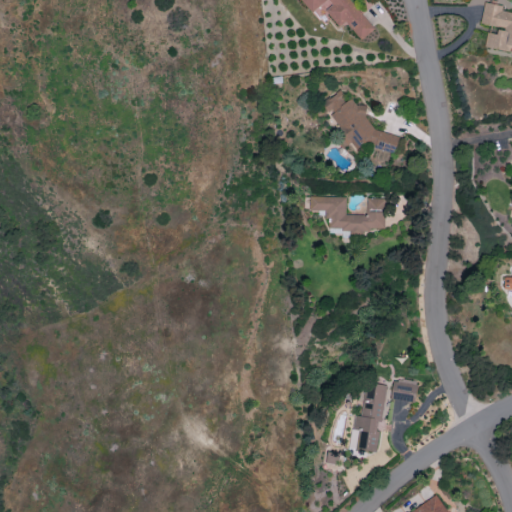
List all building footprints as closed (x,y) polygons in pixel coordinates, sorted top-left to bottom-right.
[(361,40),(375,28),(350,0),(301,0),(317,19),(326,12),(340,28),(346,23),(361,40)] [(511,46),(511,12),(501,11),(502,5),(484,2),(480,23),(489,24),(485,47),(510,51),(511,46)] [(399,136),(374,129),(365,116),(368,106),(347,100),(340,90),(321,103),(341,132),(339,137),(346,146),(349,144),(359,147),(363,144),(394,153),(399,136)] [(345,196),(310,196),(309,210),(328,210),(328,230),(369,230),(369,228),(384,228),(385,198),(366,198),(366,215),(345,214),(345,196)] [(414,401),(416,381),(393,379),(390,399),(414,401)] [(360,415),(355,415),(353,429),(358,430),(356,450),(377,452),(385,385),(364,382),(360,415)] [(327,454),(325,462),(336,463),(337,455),(327,454)] [(446,511),(436,495),(406,511),(446,511)]
